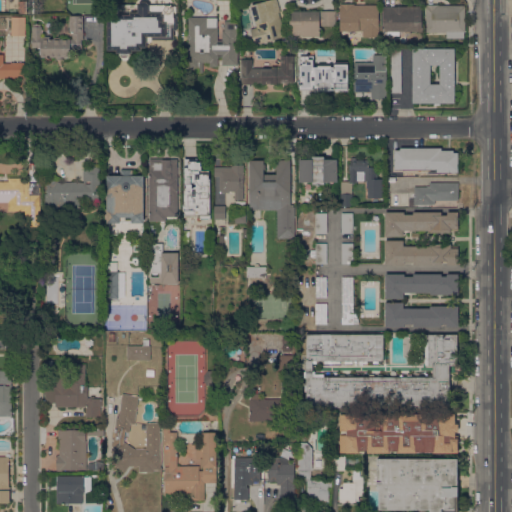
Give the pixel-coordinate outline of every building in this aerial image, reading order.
[(27,0),(27,13),(19,14),(19,0),(27,0)] [(257,28),(251,5),(269,0),(277,0),(281,12),(279,12),(285,36),(254,45),(250,29),(252,29),(257,28)] [(177,15),(177,30),(174,30),(174,40),(152,40),(152,41),(151,42),(149,43),(147,43),(147,47),(142,47),(142,50),(133,50),(133,53),(130,53),(130,56),(128,58),(126,59),(123,58),(121,58),(120,56),(120,53),(116,53),(116,50),(108,50),(108,16),(117,16),(117,14),(118,14),(118,5),(138,5),(140,2),(146,2),(149,4),(171,5),(171,15),(174,15),(177,15)] [(379,38),(340,37),(340,4),(355,4),(355,5),(379,5),(379,38)] [(465,38),(447,38),(447,32),(426,32),(426,5),(465,5),(465,38)] [(399,31),(399,37),(387,37),(388,31),(383,31),(383,6),(423,6),(422,31),(399,31)] [(303,36),(303,35),(290,35),(290,11),(337,11),(337,26),(322,26),(322,23),(320,23),(320,36),(303,36)] [(33,26),(33,24),(41,24),(41,26),(42,26),(42,36),(51,36),(51,38),(72,38),(72,31),(69,31),(69,15),(83,15),(83,39),(82,39),(82,50),(71,50),(71,57),(62,57),(62,60),(57,60),(56,57),(41,57),(41,47),(32,47),(32,26),(33,26)] [(12,16),(25,17),(25,35),(12,35),(12,16)] [(218,40),(222,40),(222,30),(224,30),(224,20),(238,21),(238,65),(222,65),(222,57),(218,57),(218,66),(210,66),(210,62),(203,62),(203,72),(188,72),(188,53),(187,52),(187,48),(188,47),(188,39),(187,38),(187,35),(188,34),(188,17),(218,17),(218,40)] [(238,47),(253,47),(253,56),(242,56),(242,55),(238,54),(238,49),(238,47)] [(349,67),(347,68),(349,73),(337,79),(318,80),(313,91),(302,86),(313,62),(313,60),(298,60),(298,47),(311,47),(311,53),(337,53),(337,57),(344,57),(349,67)] [(387,99),(372,99),(371,92),(354,92),(354,62),(373,62),(373,55),(377,55),(377,47),(387,47),(387,99)] [(402,93),(391,93),(391,47),(402,47),(402,93)] [(413,103),(413,48),(455,48),(455,103),(413,103)] [(0,54),(4,54),(4,63),(11,63),(11,62),(25,62),(25,78),(0,78),(0,54)] [(254,83),(254,85),(242,85),(242,59),(252,59),(252,67),(281,67),(281,55),(295,55),(295,69),(294,69),(294,83),(254,83)] [(442,150),(454,150),(454,152),(458,152),(458,172),(437,172),(437,169),(394,169),(394,150),(400,150),(400,148),(442,147),(442,150)] [(337,182),(325,182),(325,184),(313,184),(313,182),(300,182),(300,159),(313,159),(313,156),(325,156),(325,159),(337,159),(337,182)] [(384,198),(368,198),(368,188),(367,188),(367,180),(357,180),(357,182),(350,182),(350,170),(349,170),(349,160),(352,160),(352,158),(356,157),(357,160),(369,160),(369,167),(377,167),(377,179),(384,179),(384,198)] [(178,216),(166,216),(166,221),(150,221),(150,159),(178,159),(178,216)] [(197,159),(197,162),(202,162),(202,171),(209,171),(209,179),(211,179),(211,219),(201,219),(201,215),(185,215),(185,159),(197,159)] [(291,206),(295,206),(295,238),(277,238),(277,209),(250,209),(250,160),(264,160),(264,174),(277,174),(277,160),(291,159),(291,206)] [(244,199),(235,199),(235,191),(220,191),(220,176),(215,176),(215,167),(232,167),(232,164),(244,164),(244,199)] [(80,202),(80,206),(60,205),(59,219),(45,219),(45,193),(47,193),(47,180),(58,180),(58,182),(83,182),(83,170),(85,170),(85,166),(100,166),(99,202),(80,202)] [(145,223),(107,223),(107,175),(121,175),(121,169),(133,169),(133,175),(144,175),(145,223)] [(41,225),(26,225),(26,210),(9,211),(8,202),(0,202),(0,181),(9,181),(9,178),(21,178),(21,181),(30,181),(30,182),(40,182),(41,225)] [(435,204),(415,204),(415,186),(427,186),(427,185),(430,185),(430,182),(458,182),(459,200),(435,200),(435,204)] [(353,206),(341,206),(341,194),(353,194),(353,206)] [(214,219),(214,205),(226,205),(226,219),(214,219)] [(235,223),(235,210),(246,210),(246,222),(235,223)] [(386,236),(386,212),(405,212),(405,214),(413,214),(413,211),(442,211),(442,215),(448,215),(448,212),(458,212),(458,230),(451,230),(451,233),(430,233),(430,230),(403,230),(403,236),(386,236)] [(327,233),(315,233),(316,213),(327,213),(327,233)] [(356,213),(356,233),(341,233),(342,213),(356,213)] [(385,240),(404,240),(404,246),(430,246),(430,243),(451,243),(451,246),(459,246),(459,265),(447,265),(447,261),(442,261),(442,265),(414,265),(414,262),(405,262),(405,265),(385,265),(385,240)] [(179,284),(162,284),(162,282),(150,283),(150,243),(163,243),(163,252),(179,252),(179,284)] [(327,264),(316,264),(316,256),(311,256),(311,250),(315,250),(315,243),(327,243),(327,264)] [(354,263),(342,263),(342,243),(354,243),(354,263)] [(247,266),(267,266),(267,275),(257,275),(257,277),(247,277),(247,266)] [(118,271),(118,298),(107,298),(107,271),(118,271)] [(386,274),(405,274),(405,276),(414,276),(414,274),(442,274),(442,276),(447,276),(447,274),(459,273),(459,294),(430,294),(430,292),(404,292),(404,298),(386,298),(386,274)] [(327,297),(315,297),(316,277),(327,277),(327,297)] [(354,296),(356,296),(356,304),(353,304),(353,314),(356,314),(359,320),(359,324),(342,324),(342,277),(354,277),(354,296)] [(404,302),(404,308),(431,308),(431,306),(459,306),(459,327),(447,327),(447,324),(442,324),(442,327),(414,327),(414,324),(405,324),(405,326),(385,327),(385,302),(404,302)] [(327,324),(316,324),(316,303),(327,303),(327,324)] [(168,326),(168,315),(180,315),(180,327),(168,326)] [(281,350),(290,350),(290,332),(281,332),(281,350)] [(313,361),(313,371),(316,371),(316,374),(324,374),(324,377),(340,377),(340,374),(345,374),(345,377),(348,377),(348,374),(353,374),(353,377),(377,377),(377,374),(383,374),(383,377),(399,377),(399,374),(404,374),(404,377),(407,377),(407,374),(412,374),(412,377),(433,377),(433,365),(429,365),(425,365),(426,334),(458,334),(458,365),(450,365),(450,405),(442,405),(442,408),(307,407),(307,391),(305,391),(305,385),(306,385),(306,377),(304,377),(304,371),(306,371),(307,334),(384,334),(384,361),(379,361),(379,363),(373,363),(373,361),(367,361),(367,363),(359,363),(359,361),(357,361),(357,363),(355,363),(355,361),(353,361),(353,363),(345,363),(345,361),(341,361),(341,363),(324,363),(324,361),(317,361),(313,361)] [(85,340),(87,338),(91,338),(93,340),(93,344),(90,346),(87,346),(84,343),(85,340)] [(127,360),(127,345),(143,345),(143,339),(150,339),(150,345),(151,345),(151,360),(127,360)] [(296,371),(277,370),(277,355),(296,355),(296,371)] [(86,386),(88,386),(88,398),(90,398),(90,396),(95,396),(95,398),(101,398),(101,416),(86,416),(87,406),(56,406),(56,403),(45,403),(45,386),(55,386),(55,376),(70,376),(70,382),(74,382),(74,363),(86,364),(86,386)] [(0,370),(12,370),(12,383),(0,383),(0,385),(12,385),(12,416),(0,416),(0,370)] [(208,370),(215,371),(217,376),(218,381),(214,385),(207,385),(204,381),(204,375),(208,370)] [(135,448),(147,448),(147,422),(160,422),(161,469),(154,469),(154,472),(139,472),(139,465),(130,465),(125,472),(114,464),(119,458),(110,452),(113,447),(116,429),(115,429),(116,418),(119,418),(123,393),(139,396),(135,424),(131,423),(130,431),(126,431),(124,441),(135,448)] [(286,421),(250,421),(250,398),(251,398),(251,393),(260,393),(261,399),(285,398),(286,421)] [(341,415),(455,415),(455,439),(458,439),(458,443),(452,443),(452,447),(447,447),(447,452),(340,452),(341,415)] [(86,428),(86,440),(87,440),(87,469),(62,469),(62,471),(57,471),(57,455),(60,455),(60,439),(59,439),(59,429),(72,429),(72,428),(72,426),(86,426),(86,428)] [(98,426),(104,426),(104,435),(98,435),(88,435),(88,426),(98,426)] [(217,482),(205,482),(205,500),(194,500),(194,498),(189,498),(189,494),(165,494),(165,465),(164,465),(164,426),(171,426),(171,432),(178,432),(178,466),(199,466),(199,470),(203,470),(203,468),(201,468),(201,458),(196,458),(196,445),(202,445),(202,432),(217,432),(217,482)] [(312,470),(311,470),(311,479),(331,479),(331,488),(329,488),(329,502),(307,502),(307,481),(298,481),(298,455),(301,455),(301,442),(307,442),(313,448),(312,470)] [(9,458),(13,458),(13,461),(9,461),(9,487),(11,487),(11,502),(0,502),(0,456),(9,456),(9,458)] [(332,470),(332,456),(345,456),(345,470),(332,470)] [(260,481),(252,481),(252,485),(249,485),(249,499),(235,499),(235,457),(260,457),(260,481)] [(277,485),(277,480),(269,481),(269,457),(289,457),(289,462),(294,462),(295,482),(296,482),(296,499),(281,499),(280,485),(277,485)] [(348,458),(358,458),(358,466),(348,466),(348,458)] [(379,509),(379,488),(377,488),(377,458),(458,459),(458,511),(431,511),(431,509),(379,509)] [(85,492),(85,493),(83,493),(83,503),(57,503),(57,476),(85,476),(85,477),(91,477),(91,490),(85,492)] [(356,499),(356,502),(354,502),(354,503),(350,503),(350,502),(345,502),(345,503),(342,503),(342,502),(339,502),(339,499),(339,491),(339,488),(343,488),(343,483),(347,483),(347,481),(350,481),(350,483),(354,483),(354,481),(353,481),(353,478),(354,477),(354,476),(363,476),(363,479),(364,479),(364,483),(363,483),(363,489),(364,489),(364,492),(363,492),(363,495),(359,495),(359,499),(356,499)]
